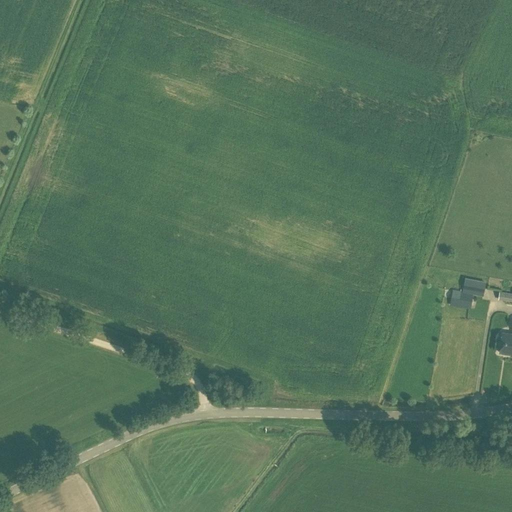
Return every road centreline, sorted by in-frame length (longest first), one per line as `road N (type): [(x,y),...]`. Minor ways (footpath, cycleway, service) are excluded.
road 1 (tertiary): [(0,496),(170,420),(244,411),(447,417),(511,407)]
road 2 (track): [(206,414),(203,393),(181,371),(0,312)]
